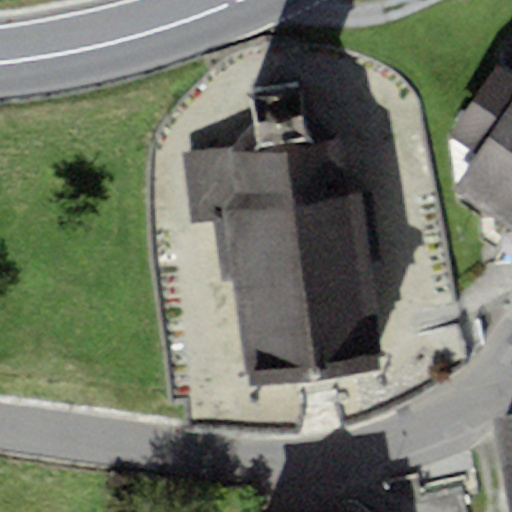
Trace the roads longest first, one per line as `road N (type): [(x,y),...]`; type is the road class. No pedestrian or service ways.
road 1 (residential): [(477,393),(393,443),(326,462),(249,466),(0,425)]
road 2 (primary): [(239,0),(113,44),(0,64)]
road 3 (track): [(299,0),(343,17),(414,0)]
